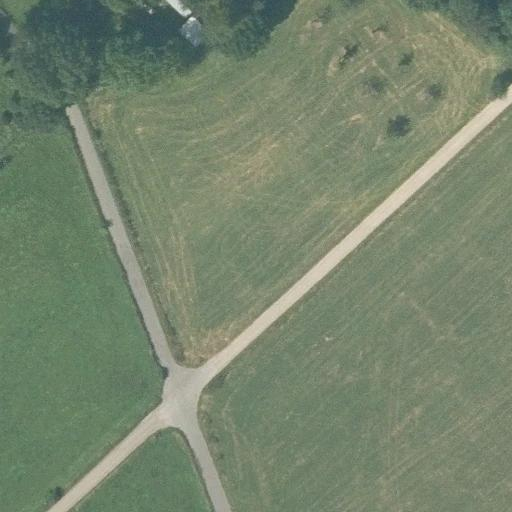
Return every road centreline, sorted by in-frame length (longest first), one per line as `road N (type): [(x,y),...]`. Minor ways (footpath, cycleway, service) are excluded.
road 1 (track): [(54,511),(511,84)]
road 2 (track): [(64,91),(221,511)]
